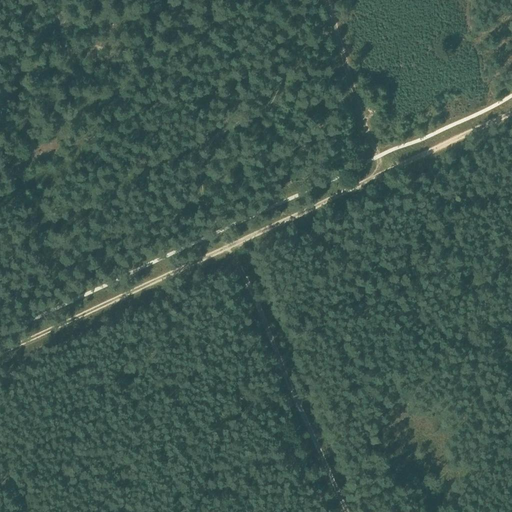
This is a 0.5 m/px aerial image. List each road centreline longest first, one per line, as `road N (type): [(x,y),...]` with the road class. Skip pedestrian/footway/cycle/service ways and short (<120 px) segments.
road 1 (track): [(0,354),(379,174)]
road 2 (track): [(350,511),(228,247)]
road 3 (track): [(313,0),(319,38),(285,68),(260,113),(217,133),(205,150),(199,185),(216,231)]
road 4 (track): [(379,174),(326,0)]
road 5 (track): [(379,174),(511,112)]
